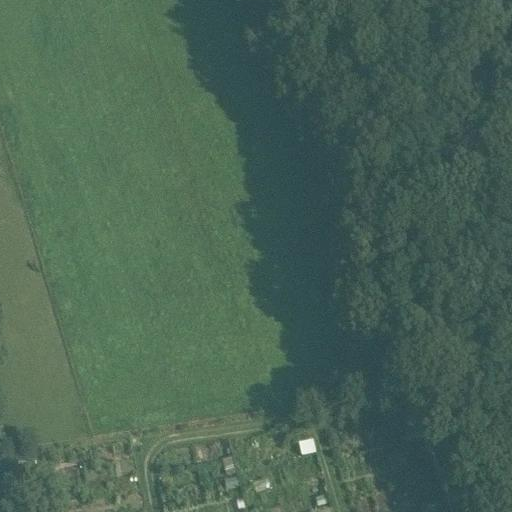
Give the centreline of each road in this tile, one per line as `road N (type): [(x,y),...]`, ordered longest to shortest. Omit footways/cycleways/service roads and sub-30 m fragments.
road 1 (residential): [(459,511),(369,258),(260,0)]
road 2 (track): [(453,0),(415,54),(405,104),(422,173),(459,253),(511,444)]
